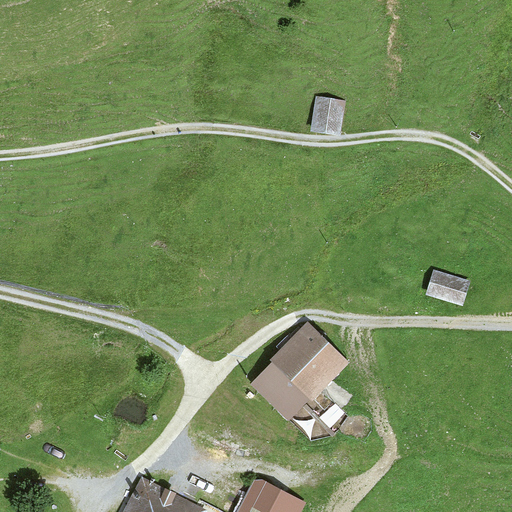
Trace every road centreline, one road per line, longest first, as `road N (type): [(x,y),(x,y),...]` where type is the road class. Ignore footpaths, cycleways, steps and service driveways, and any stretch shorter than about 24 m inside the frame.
road 1 (track): [(0,155),(174,129),(333,141),(430,136),(457,145),(511,187)]
road 2 (track): [(214,378),(261,335),(313,314),(511,324)]
road 3 (track): [(0,292),(159,338),(214,378)]
road 4 (track): [(214,378),(124,462),(62,470)]
